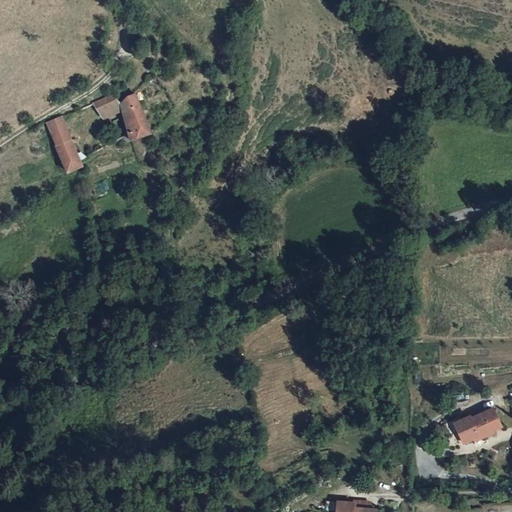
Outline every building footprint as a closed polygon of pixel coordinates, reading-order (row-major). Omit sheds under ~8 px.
[(115,98),(107,80),(87,88),(95,107),(115,98)] [(119,88),(115,98),(126,124),(147,114),(131,83),(119,88)] [(80,146),(58,100),(57,101),(55,98),(40,106),(67,158),(67,159),(82,151),(80,146)] [(464,408),(448,414),(455,435),(465,431),(471,429),(472,432),(487,426),(486,424),(495,421),(487,401),(465,410),(464,408)] [(349,496),(331,495),(329,511),(369,511),(370,506),(370,503),(370,502),(367,502),(348,500),(349,496)]
